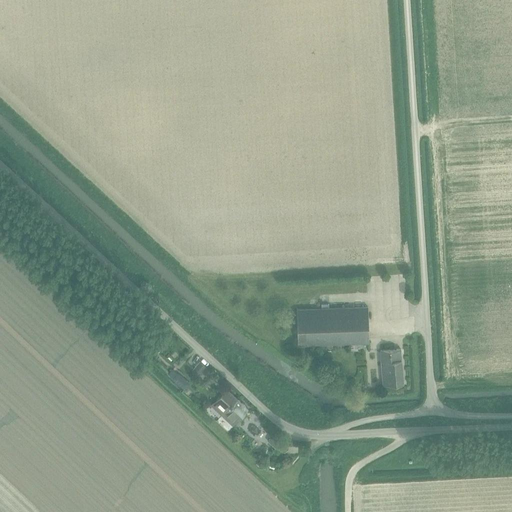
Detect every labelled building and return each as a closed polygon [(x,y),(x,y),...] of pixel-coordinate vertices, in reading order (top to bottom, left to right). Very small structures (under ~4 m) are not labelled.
[(369,343),(368,307),(297,310),(298,346),(369,343)] [(380,350),(383,385),(404,383),(401,349),(380,350)] [(201,363),(193,370),(198,375),(202,371),(205,374),(209,370),(201,363)] [(182,379),(189,372),(181,364),(174,371),(182,379)] [(177,383),(178,382),(185,389),(188,385),(181,379),(172,371),(168,375),(177,383)] [(211,405),(222,415),(237,399),(227,389),(211,405)] [(237,399),(222,415),(232,425),(248,409),(237,399)] [(268,441),(276,449),(282,442),(274,435),(268,441)]
